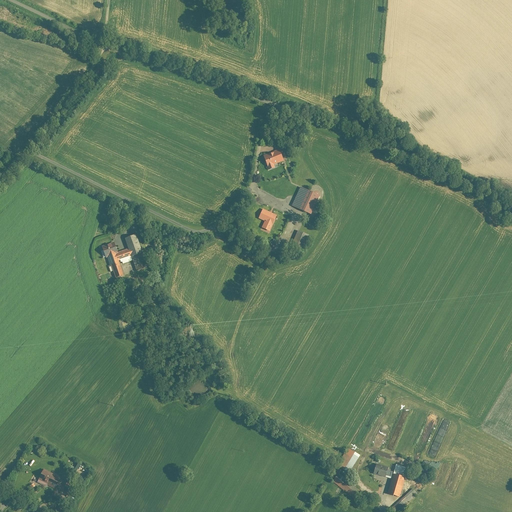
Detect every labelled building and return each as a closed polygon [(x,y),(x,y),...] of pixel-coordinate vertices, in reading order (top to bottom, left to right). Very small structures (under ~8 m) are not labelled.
[(275,170),(273,165),(284,162),(281,153),(264,158),(267,167),(268,167),(269,171),(275,170)] [(300,188),(291,207),(310,215),(318,197),(300,188)] [(277,211),(276,214),(265,209),(261,217),(272,222),(270,228),(284,235),(292,218),(277,211)] [(264,230),(260,238),(275,246),(279,237),(264,230)] [(298,233),(289,252),(301,257),(310,239),(298,233)] [(108,259),(116,280),(124,277),(120,266),(132,262),(134,266),(145,262),(135,236),(125,240),(128,250),(118,254),(115,245),(102,250),(106,260),(108,259)] [(142,288),(145,298),(154,295),(151,285),(142,288)] [(338,467),(349,474),(360,457),(348,450),(338,467)] [(377,461),(372,475),(385,479),(385,478),(391,480),(387,495),(400,498),(408,470),(395,466),(393,473),(387,472),(389,465),(377,461)] [(43,471),(38,482),(55,491),(60,480),(43,471)] [(341,474),(333,483),(355,501),(362,492),(341,474)] [(412,490),(391,510),(393,511),(401,511),(418,497),(412,490)]
